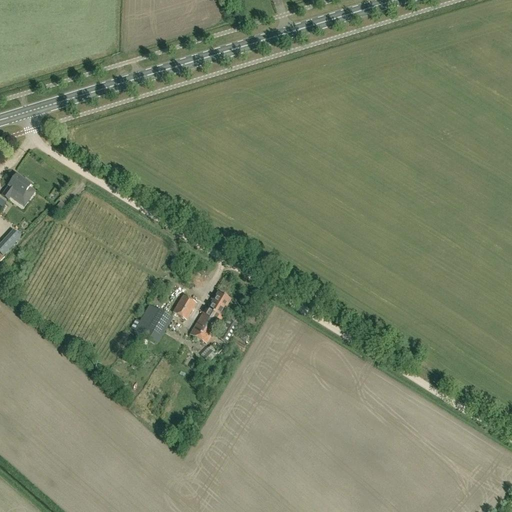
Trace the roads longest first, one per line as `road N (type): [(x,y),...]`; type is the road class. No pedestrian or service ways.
road 1 (unclassified): [(511,436),(49,152),(26,112)]
road 2 (secondary): [(26,112),(396,0)]
